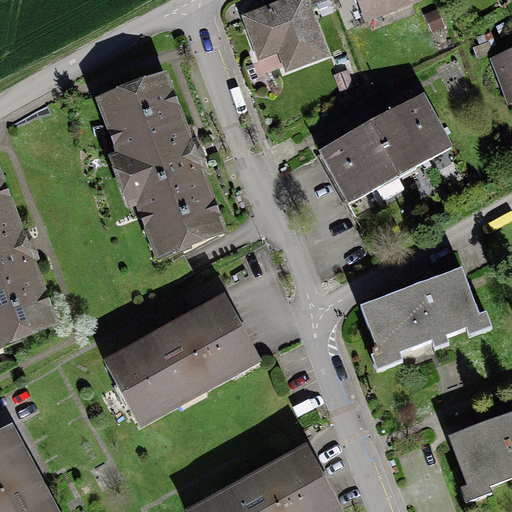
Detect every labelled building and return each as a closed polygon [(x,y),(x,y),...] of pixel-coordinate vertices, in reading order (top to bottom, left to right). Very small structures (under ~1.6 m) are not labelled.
[(288,3),(245,19),(257,49),(277,42),(287,70),(326,55),(305,2),(303,0),(296,0),(295,2),(294,6),(289,8),(288,3)] [(362,0),(365,6),(379,0),(381,0),(386,12),(416,0),(362,0)] [(437,11),(425,16),(432,32),(443,26),(437,11)] [(511,53),(494,60),(508,96),(511,94),(511,53)] [(185,144),(163,84),(112,102),(122,128),(111,132),(117,148),(119,147),(132,182),(121,186),(128,205),(139,201),(144,213),(140,214),(146,230),(159,225),(168,251),(218,233),(195,169),(190,171),(181,145),(185,144)] [(450,149),(423,99),(319,156),(347,206),(450,149)] [(0,190),(0,343),(0,344),(51,325),(27,262),(22,263),(12,237),(17,235),(0,190)] [(461,271),(360,309),(376,352),(373,353),(375,358),(378,356),(381,364),(482,326),(461,271)] [(259,363),(225,302),(106,366),(140,428),(259,363)] [(511,415),(449,439),(470,495),(511,479),(511,415)] [(54,511),(10,431),(0,436),(0,511),(54,511)] [(338,511),(340,511),(307,451),(194,511),(338,511)]
